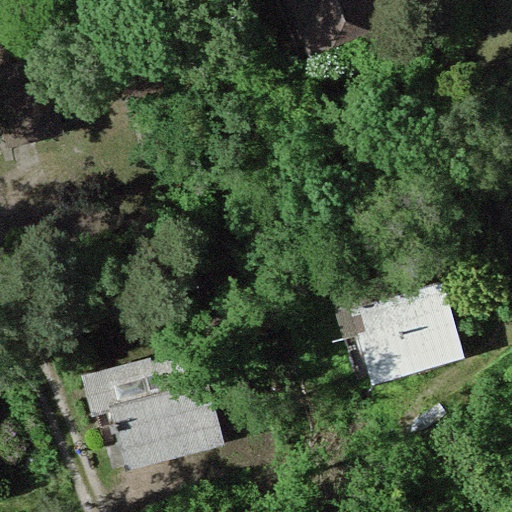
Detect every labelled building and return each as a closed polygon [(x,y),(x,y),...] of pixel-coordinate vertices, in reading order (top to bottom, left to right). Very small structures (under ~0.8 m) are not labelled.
[(383,0),(294,0),(313,42),(388,10),(383,0)] [(46,44),(0,54),(0,101),(7,134),(64,121),(46,44)] [(152,62),(125,67),(134,114),(161,108),(152,62)] [(389,266),(337,281),(365,378),(466,349),(442,266),(393,280),(389,266)] [(206,334),(83,363),(92,401),(96,401),(105,442),(121,438),(126,461),(230,437),(206,334)]
